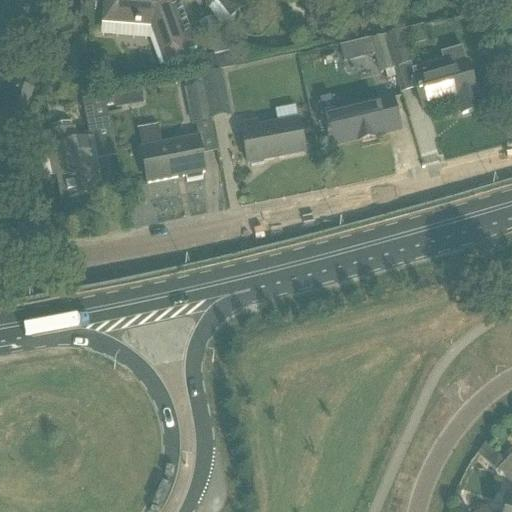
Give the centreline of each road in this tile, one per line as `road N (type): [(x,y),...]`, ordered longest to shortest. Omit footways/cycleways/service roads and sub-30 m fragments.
road 1 (residential): [(0,248),(97,256),(511,165)]
road 2 (primary): [(186,511),(202,466),(192,351),(217,309),(272,272)]
road 3 (primary): [(32,324),(120,350),(150,381),(173,459),(154,511)]
road 4 (primary): [(272,272),(511,205)]
road 5 (primary): [(32,324),(272,272)]
road 6 (unclassified): [(414,511),(459,424),(511,379)]
